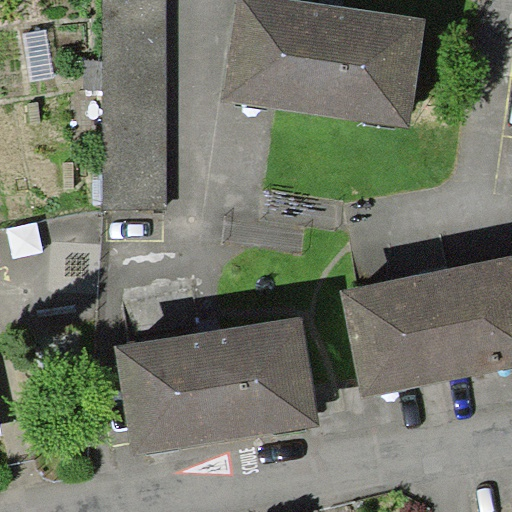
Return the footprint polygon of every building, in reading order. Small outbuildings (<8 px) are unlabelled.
[(167,0),(104,0),(104,61),(104,89),(103,209),(165,210),(167,0)] [(237,0),(223,100),(411,128),(426,20),(287,0),(237,0)] [(47,30),(23,34),(31,83),(55,79),(47,30)] [(104,89),(104,61),(87,60),(86,89),(104,89)] [(362,396),(511,365),(511,254),(341,289),(362,396)] [(116,347),(133,453),(320,425),(303,316),(116,347)]
